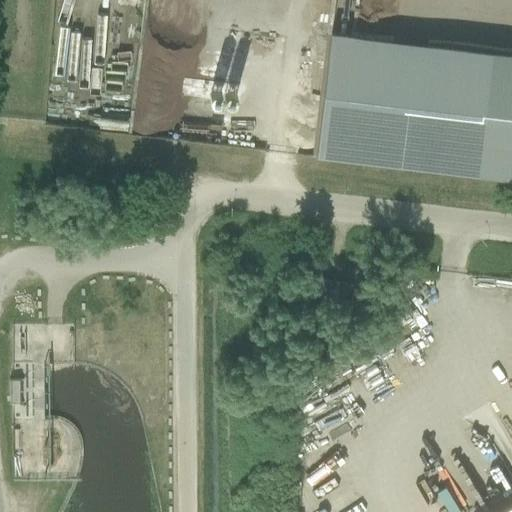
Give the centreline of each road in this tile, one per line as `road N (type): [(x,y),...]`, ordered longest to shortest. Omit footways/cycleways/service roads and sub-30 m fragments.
road 1 (unclassified): [(0,279),(6,265),(182,268),(190,215),(209,195),(511,230)]
road 2 (unknown): [(437,511),(434,396),(457,224)]
road 3 (track): [(185,511),(182,268)]
